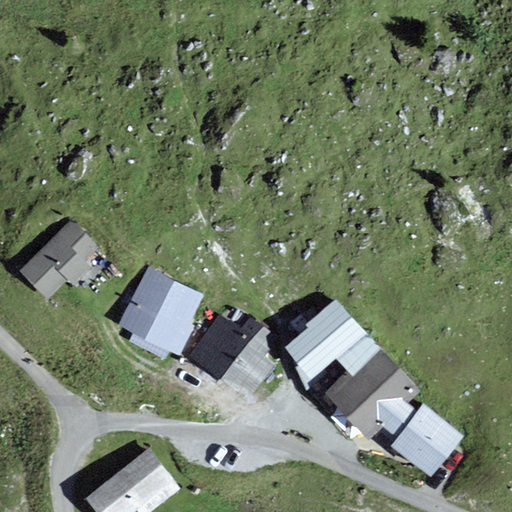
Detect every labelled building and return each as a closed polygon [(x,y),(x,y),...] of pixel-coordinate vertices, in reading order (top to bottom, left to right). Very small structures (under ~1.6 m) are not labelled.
[(472,215),(482,241),(499,235),(489,209),(472,215)] [(69,219),(19,270),(47,298),(66,279),(73,286),(91,267),(84,261),(98,247),(69,219)] [(204,294),(148,266),(118,325),(133,332),(128,341),(165,359),(169,350),(178,355),(193,325),(190,324),(204,294)] [(307,327),(283,347),(309,378),(335,356),(348,371),(379,345),(337,296),(304,324),(307,327)] [(218,313),(188,356),(237,391),(241,385),(254,394),(275,364),(264,356),(278,337),(249,316),(240,329),(218,313)] [(348,371),(325,391),(365,439),(382,424),(407,403),(419,393),(379,345),(348,371)] [(463,435),(423,402),(417,409),(407,403),(382,424),(396,436),(390,444),(429,476),(463,435)] [(148,447),(85,498),(96,511),(131,511),(135,509),(137,511),(150,511),(181,487),(148,447)]
